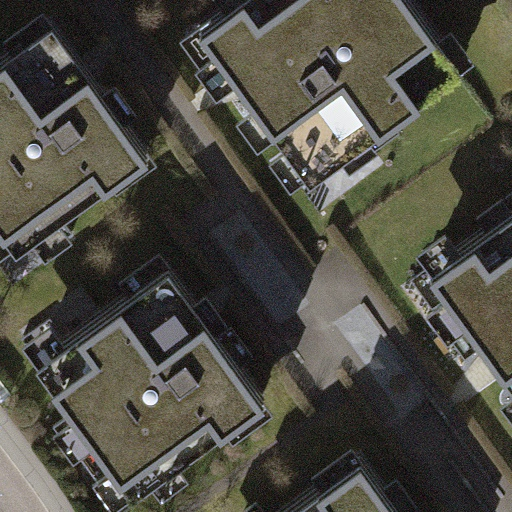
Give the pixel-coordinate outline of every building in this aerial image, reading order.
[(437,79),(378,0),(251,0),(180,53),(283,192),(437,79)] [(134,162),(27,36),(0,58),(0,273),(1,275),(134,162)] [(511,232),(428,293),(511,407),(511,232)] [(156,275),(19,366),(112,505),(249,414),(156,275)] [(0,378),(0,397),(9,391),(0,378)] [(387,511),(351,461),(280,511),(387,511)]
